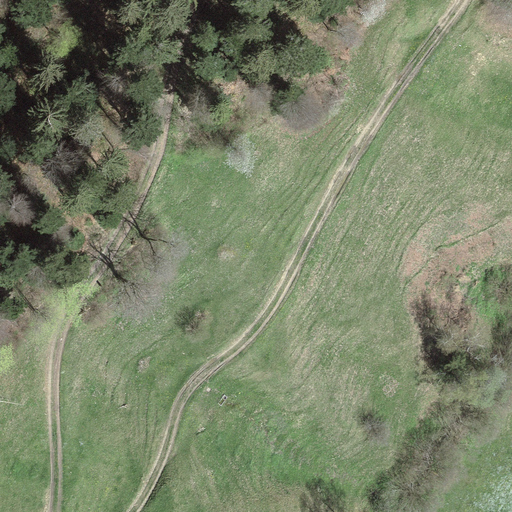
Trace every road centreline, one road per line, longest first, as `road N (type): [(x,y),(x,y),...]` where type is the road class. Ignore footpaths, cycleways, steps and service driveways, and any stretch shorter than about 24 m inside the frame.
road 1 (track): [(460,0),(396,72),(264,302),(185,384),(122,511)]
road 2 (track): [(199,0),(152,187),(82,298),(57,355),(49,511)]
